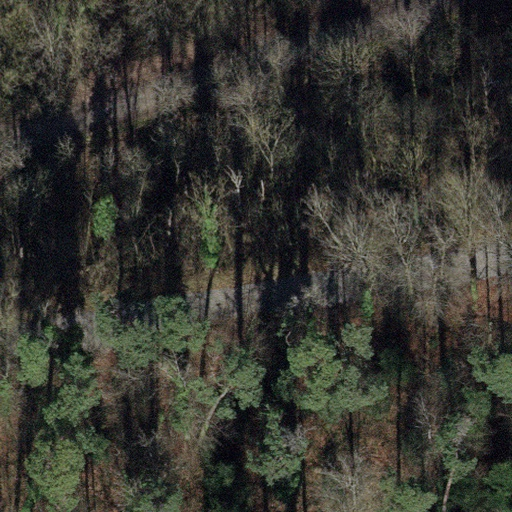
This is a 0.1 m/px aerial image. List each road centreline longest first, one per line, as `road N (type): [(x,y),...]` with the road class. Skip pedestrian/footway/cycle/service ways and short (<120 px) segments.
road 1 (track): [(511,238),(0,340)]
road 2 (track): [(0,149),(435,0)]
